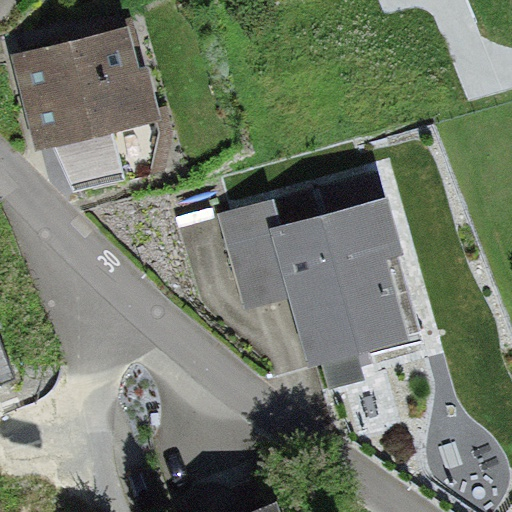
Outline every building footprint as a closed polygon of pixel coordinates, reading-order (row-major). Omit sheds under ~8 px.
[(132,29),(9,58),(33,164),(67,156),(76,194),(149,178),(162,125),(149,70),(142,72),(132,29)] [(310,357),(427,322),(403,238),(408,237),(391,180),(319,201),(314,183),(219,211),(246,303),(291,290),(310,357)] [(0,369),(17,362),(0,323),(0,369)] [(0,511),(43,511),(25,468),(0,478),(0,511)] [(289,511),(279,484),(199,511),(289,511)]
